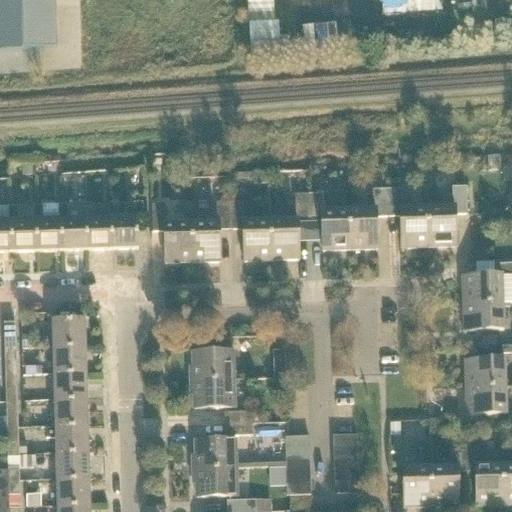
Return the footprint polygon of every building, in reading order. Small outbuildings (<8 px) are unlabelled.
[(0,0),(0,52),(54,51),(53,0),(0,0)] [(95,0),(96,42),(209,41),(208,0),(95,0)] [(274,24),(272,0),(245,0),(247,26),(274,24)] [(434,0),(381,0),(383,2),(383,14),(435,10),(434,0)] [(288,54),(287,42),(250,44),(250,55),(288,54)] [(33,178),(32,169),(21,170),(22,179),(33,178)] [(267,187),(267,174),(255,175),(256,188),(267,187)] [(427,210),(429,251),(456,250),(455,217),(467,217),(466,189),(452,189),(453,209),(427,210)] [(349,213),(350,253),(377,253),(376,220),(388,219),(387,191),(374,192),(374,212),(349,213)] [(387,191),(388,219),(400,219),(401,252),(429,251),(427,210),(402,211),(401,191),(387,191)] [(270,223),(271,264),(299,263),(297,224),(310,224),(309,196),(295,197),(296,222),(270,223)] [(309,196),(310,224),(322,224),(323,254),(350,253),(349,213),(323,213),(323,196),(309,196)] [(111,220),(112,251),(135,251),(135,221),(141,221),(140,204),(131,205),(132,219),(116,220),(111,220)] [(191,225),(193,266),(220,265),(219,232),(231,232),(230,204),(216,205),(217,225),(191,225)] [(244,265),(271,264),(270,223),(245,224),(244,204),(230,204),(231,232),(243,232),(244,265)] [(87,221),(88,252),(112,251),(111,220),(116,220),(115,205),(106,205),(106,220),(91,221),(87,221)] [(62,253),(88,252),(87,221),(91,221),(90,206),(81,206),(81,221),(65,221),(61,221),(62,253)] [(166,267),(193,266),(191,225),(166,226),(165,206),(152,207),(152,235),(164,234),(166,267)] [(37,254),(62,253),(61,221),(65,221),(64,207),(56,207),(56,222),(40,222),(36,222),(37,254)] [(0,254),(12,254),(11,223),(16,223),(15,208),(5,208),(6,223),(0,223),(0,254)] [(11,223),(12,254),(37,254),(36,222),(40,222),(40,208),(30,208),(31,223),(16,223),(11,223)] [(462,306),(502,306),(502,279),(511,278),(511,266),(494,267),(494,279),(461,279),(462,306)] [(463,334),(503,333),(502,306),(462,306),(463,334)] [(52,324),(52,351),(84,350),(84,323),(52,324)] [(2,325),(2,339),(14,338),(14,325),(2,325)] [(2,339),(2,352),(14,352),(14,338),(2,339)] [(22,339),(23,353),(34,352),(34,339),(22,339)] [(511,356),(511,347),(500,348),(501,357),(511,356)] [(52,351),(53,377),(85,376),(84,350),(52,351)] [(2,352),(3,366),(15,365),(14,352),(2,352)] [(274,381),(286,380),(285,352),(273,353),(274,381)] [(190,369),(190,383),(234,382),(233,354),(193,355),(193,369),(190,369)] [(504,362),(463,364),(464,391),(505,390),(504,362)] [(3,366),(3,379),(15,378),(15,365),(3,366)] [(85,376),(53,377),(54,403),(86,402),(85,376)] [(3,385),(3,392),(15,392),(15,385),(15,378),(3,379),(3,385)] [(234,382),(190,383),(191,397),(194,397),(194,411),(234,410),(234,382)] [(506,417),(505,390),(464,391),(465,418),(506,417)] [(3,392),(4,406),(16,405),(15,392),(3,392)] [(87,429),(86,402),(54,403),(55,430),(87,429)] [(4,406),(4,419),(16,419),(16,405),(4,406)] [(225,415),(225,426),(253,426),(253,414),(225,415)] [(4,419),(5,433),(17,432),(16,419),(4,419)] [(253,426),(225,426),(225,439),(253,438),(253,426)] [(390,426),(390,439),(401,439),(401,426),(390,426)] [(46,441),(55,441),(56,456),(88,455),(87,429),(55,430),(46,430),(46,441)] [(5,433),(5,446),(17,446),(17,432),(5,433)] [(333,450),(357,449),(357,438),(333,438),(333,450)] [(285,451),(309,451),(309,439),(285,439),(285,451)] [(192,472),(236,471),(235,442),(195,444),(195,458),(192,458),(192,472)] [(17,446),(5,446),(6,459),(18,459),(17,446)] [(358,461),(357,449),(333,450),(334,461),(358,461)] [(310,462),(309,451),(285,451),(286,463),(310,462)] [(478,452),(466,453),(467,475),(472,475),(472,465),(478,465),(478,452)] [(430,470),(431,510),(458,510),(457,475),(467,475),(466,453),(456,453),(456,469),(430,470)] [(56,456),(57,483),(89,482),(88,455),(56,456)] [(358,472),(358,461),(334,461),(334,473),(358,472)] [(310,474),(310,462),(286,463),(286,474),(310,474)] [(504,509),(511,508),(511,467),(502,468),(504,509)] [(502,468),(475,469),(476,509),(504,509),(502,468)] [(430,470),(403,470),(404,511),(431,510),(430,470)] [(7,485),(17,484),(17,471),(6,471),(6,473),(7,485)] [(237,499),(236,471),(192,472),(193,486),(196,486),(196,500),(237,499)] [(358,484),(358,472),(334,473),(334,484),(358,484)] [(286,486),(310,485),(310,474),(286,474),(286,486)] [(57,483),(58,510),(90,509),(89,482),(57,483)] [(7,485),(7,494),(7,497),(18,497),(17,484),(7,485)] [(358,495),(358,484),(334,484),(335,496),(358,495)] [(311,497),(310,485),(286,486),(287,497),(311,497)] [(7,505),(8,511),(19,510),(18,497),(7,497),(7,505)] [(227,511),(255,511),(255,502),(227,503),(227,511)]
